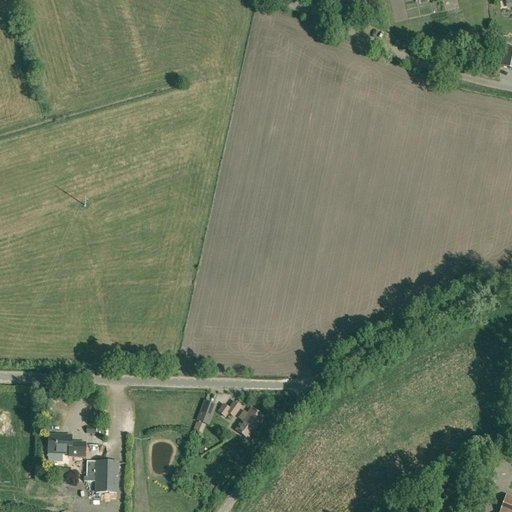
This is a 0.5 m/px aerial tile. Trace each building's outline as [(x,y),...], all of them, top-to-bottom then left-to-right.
[(500,67),(510,69),(511,59),(511,49),(503,48),(500,67)] [(198,422),(204,424),(206,419),(210,420),(215,406),(205,402),(198,422)] [(218,413),(225,418),(228,414),(233,418),(240,408),(234,403),(229,410),(223,406),(218,413)] [(248,439),(263,417),(252,409),(251,410),(248,407),(243,414),(246,417),(236,431),(248,439)] [(48,454),(63,454),(69,454),(69,457),(85,457),(85,444),(72,444),(72,438),(57,438),(57,437),(49,437),(48,453),(48,454)] [(118,463),(97,462),(96,477),(86,477),(83,477),(82,511),(116,511),(117,494),(118,463)] [(511,511),(511,497),(507,496),(500,511),(511,511)]
